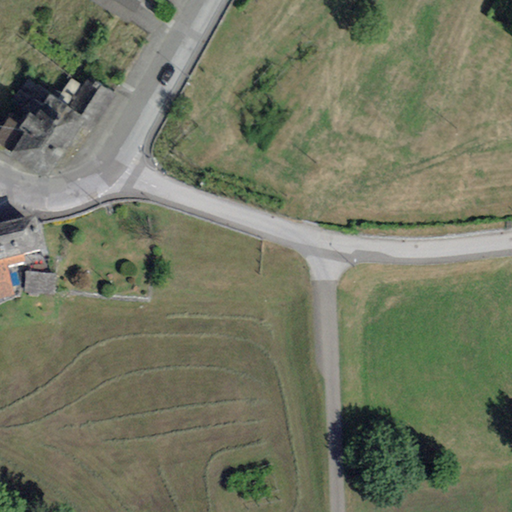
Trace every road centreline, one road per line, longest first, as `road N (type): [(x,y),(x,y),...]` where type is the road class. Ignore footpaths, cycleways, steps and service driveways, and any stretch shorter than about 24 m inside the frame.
road 1 (residential): [(325,252),(335,511)]
road 2 (residential): [(325,252),(180,198),(116,161)]
road 3 (residential): [(511,246),(462,255),(325,252)]
road 4 (tertiary): [(116,161),(206,0)]
